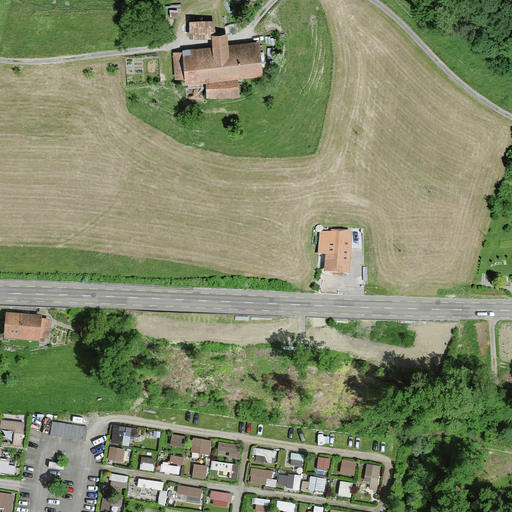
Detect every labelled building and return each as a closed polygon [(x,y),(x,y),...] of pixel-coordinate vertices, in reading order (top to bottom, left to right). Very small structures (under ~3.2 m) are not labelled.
[(214,22),(189,22),(189,40),(212,40),(212,37),(215,37),(214,22)] [(183,55),(186,80),(257,74),(255,48),(229,51),(228,41),(227,35),(215,37),(212,37),(212,40),(212,43),(213,53),(183,55)] [(237,84),(207,86),(208,95),(223,95),(238,94),(237,84)] [(325,256),(324,276),(349,277),(352,233),(321,231),(319,255),(325,256)] [(43,314),(6,311),(4,336),(40,339),(43,314)] [(80,426),(87,427),(88,422),(88,421),(67,418),(67,419),(59,418),(58,423),(59,423),(66,424),(73,425),(80,426)] [(50,436),(57,437),(59,423),(58,423),(52,422),(50,436)] [(22,445),(31,446),(33,425),(10,423),(10,431),(23,432),(22,445)] [(57,437),(64,438),(66,424),(59,423),(57,437)] [(64,438),(71,439),(73,425),(66,424),(64,438)] [(130,444),(131,425),(113,424),(111,442),(130,444)] [(71,439),(78,440),(80,426),(73,425),(71,439)] [(78,440),(85,441),(87,427),(80,426),(78,440)] [(170,444),(183,446),(186,434),(172,432),(170,444)] [(211,453),(212,437),(193,436),(192,452),(211,453)] [(219,441),(218,449),(230,450),(229,457),(240,458),(241,442),(219,441)] [(109,445),(109,460),(125,461),(125,446),(109,445)] [(274,462),(275,448),(256,447),(255,461),(274,462)] [(0,475),(22,478),(23,469),(7,467),(9,451),(0,449),(0,475)] [(303,465),(304,452),(291,451),(290,464),(303,465)] [(171,453),(170,462),(183,464),(184,455),(171,453)] [(316,468),(329,470),(331,457),(318,454),(316,468)] [(140,467),(152,470),(156,458),(143,455),(140,467)] [(342,457),(340,472),(355,474),(357,459),(342,457)] [(230,477),(233,462),(213,458),(211,468),(220,470),(219,475),(230,477)] [(363,484),(379,486),(382,464),(367,461),(363,484)] [(180,472),(181,463),(161,462),(161,471),(180,472)] [(192,475),(207,477),(208,463),(194,462),(192,475)] [(250,483),(274,484),(275,468),(251,467),(250,483)] [(112,471),(109,484),(126,488),(129,475),(112,471)] [(301,474),(280,473),(279,485),(300,486),(301,474)] [(311,475),(309,489),(325,491),(327,476),(311,475)] [(138,486),(162,490),(164,481),(139,477),(138,486)] [(352,496),(354,481),(340,479),(338,494),(352,496)] [(201,500),(203,487),(178,484),(177,491),(188,492),(187,499),(201,500)] [(213,489),(212,504),(229,506),(230,490),(213,489)] [(0,492),(0,503),(4,504),(3,509),(11,510),(10,511),(20,511),(23,495),(0,492)] [(116,511),(120,511),(123,500),(103,495),(100,508),(116,511)] [(256,496),(254,509),(269,511),(270,498),(256,496)] [(278,508),(295,511),(296,502),(279,499),(278,508)]
